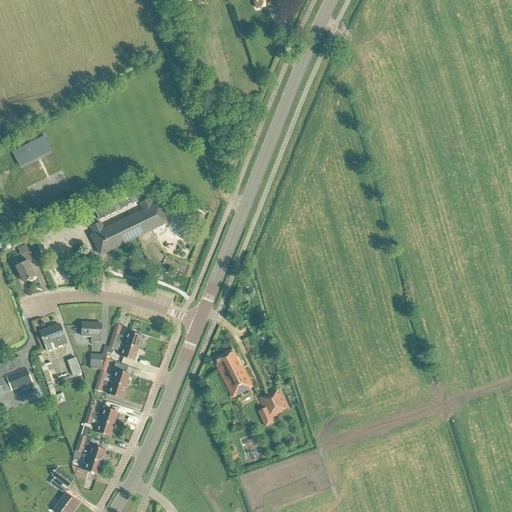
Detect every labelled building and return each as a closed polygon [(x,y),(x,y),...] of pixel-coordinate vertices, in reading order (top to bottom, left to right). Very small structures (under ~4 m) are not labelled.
[(254,0),(256,9),(271,5),(269,0),(254,0)] [(47,164),(39,149),(18,161),(25,175),(47,164)] [(100,255),(167,223),(158,204),(153,206),(150,199),(140,204),(143,211),(104,230),(100,223),(90,228),(94,235),(91,236),(100,255)] [(198,213),(194,223),(201,225),(204,216),(198,213)] [(36,259),(42,256),(31,233),(25,236),(36,259)] [(17,249),(20,254),(24,263),(16,267),(23,283),(30,279),(30,281),(34,280),(33,278),(35,277),(28,263),(33,260),(25,245),(17,249)] [(100,342),(101,324),(82,323),(81,337),(92,337),(91,342),(100,342)] [(59,325),(40,332),(45,345),(47,351),(55,348),(66,344),(59,325)] [(119,336),(121,327),(115,325),(113,333),(111,340),(117,342),(119,336)] [(117,342),(119,343),(124,344),(138,349),(142,337),(128,332),(126,338),(119,336),(117,342)] [(117,342),(111,340),(108,348),(115,350),(117,342)] [(124,344),(119,343),(117,349),(122,350),(120,357),(134,361),(138,349),(124,344)] [(232,398),(253,387),(238,356),(236,357),(232,349),(214,358),(218,367),(216,367),(232,398)] [(101,370),(102,366),(103,355),(90,355),(90,365),(92,365),(92,370),(101,370)] [(0,395),(12,391),(32,383),(26,368),(24,369),(20,357),(0,365),(0,395)] [(76,359),(68,362),(73,378),(82,375),(76,359)] [(126,387),(130,375),(116,370),(113,377),(106,375),(107,373),(104,372),(108,361),(104,360),(102,366),(101,370),(101,371),(98,378),(105,380),(112,382),(126,387)] [(50,363),(41,366),(51,397),(52,397),(55,405),(65,402),(62,393),(56,395),(51,382),(53,381),(51,375),(54,374),(50,363)] [(105,380),(98,378),(94,391),(101,393),(105,380)] [(126,387),(112,382),(108,395),(122,399),(126,387)] [(260,411),(258,412),(265,427),(274,423),(271,417),(288,409),(286,405),(281,395),(281,394),(278,389),(270,393),(265,395),(266,397),(262,399),(261,400),(259,400),(263,409),(260,411)] [(101,415),(100,420),(114,425),(118,413),(104,408),(101,415)] [(88,417),(92,418),(100,420),(101,415),(95,413),(95,411),(88,409),(86,416),(88,417)] [(92,418),(88,417),(86,416),(84,424),(90,426),(92,418)] [(100,420),(100,421),(96,433),(110,437),(114,425),(100,420)] [(78,443),(79,443),(84,445),(86,438),(80,436),(78,443)] [(84,445),(79,443),(78,443),(75,451),(81,453),(84,445)] [(92,446),(88,458),(102,463),(106,451),(92,446)] [(102,463),(88,458),(84,471),(98,475),(102,463)] [(54,477),(50,483),(64,494),(73,479),(58,468),(52,475),(54,477)] [(73,511),(79,503),(66,494),(53,511),(54,511),(70,511),(72,510),(73,511)]
